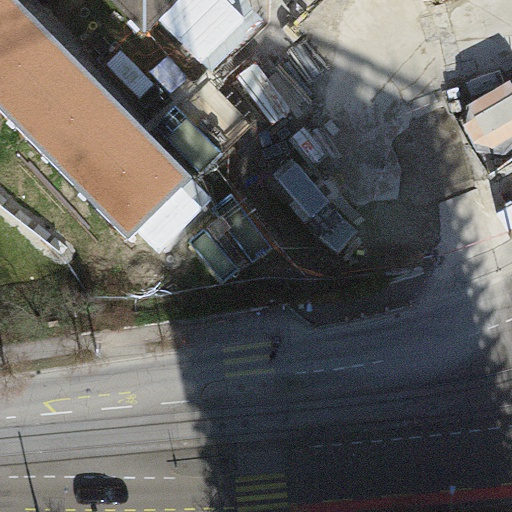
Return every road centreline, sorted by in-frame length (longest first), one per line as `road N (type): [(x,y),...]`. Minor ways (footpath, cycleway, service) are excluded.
road 1 (tertiary): [(511,295),(455,319),(191,367),(141,398),(111,437)]
road 2 (tertiary): [(111,437),(146,471),(194,498),(264,497),(511,461)]
